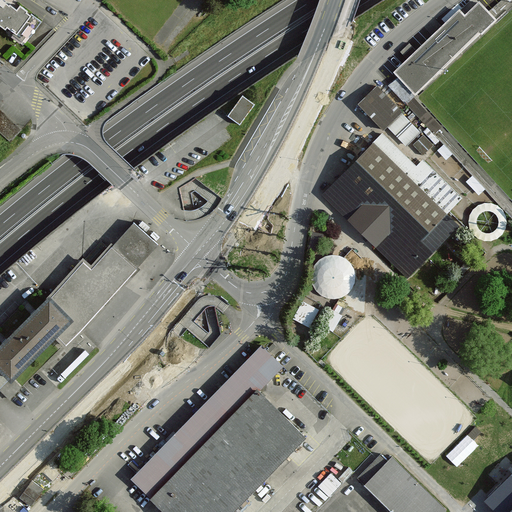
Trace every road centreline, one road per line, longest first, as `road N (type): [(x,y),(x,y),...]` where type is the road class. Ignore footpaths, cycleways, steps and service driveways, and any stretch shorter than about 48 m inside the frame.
road 1 (motorway): [(0,254),(240,73),(355,0)]
road 2 (motorway): [(312,0),(156,105),(0,226)]
road 3 (residential): [(259,293),(284,278),(306,175),(336,106),(395,35),(444,0)]
road 4 (primary): [(200,255),(0,465)]
road 5 (primary): [(335,0),(266,153),(200,255)]
road 6 (residential): [(258,316),(466,511)]
road 7 (unclassified): [(258,316),(55,511)]
road 8 (residential): [(84,145),(200,255)]
